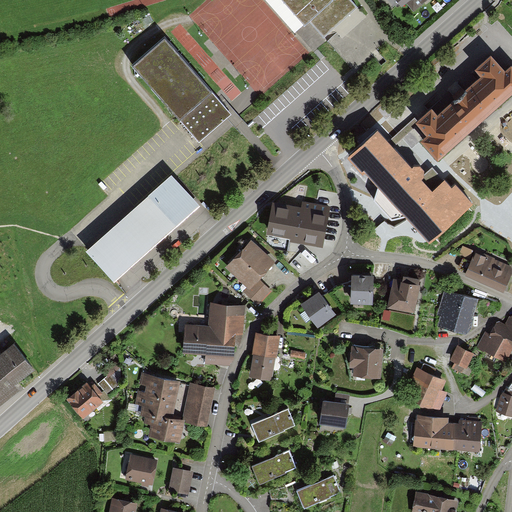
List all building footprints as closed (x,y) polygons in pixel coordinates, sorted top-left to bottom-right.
[(283,0),(304,23),(307,20),(323,38),(358,8),(350,0),(283,0)] [(405,4),(413,13),(429,0),(394,0),(401,7),(405,4)] [(199,139),(232,111),(165,32),(132,60),(199,139)] [(208,33),(197,43),(233,85),(244,76),(208,33)] [(280,90),(303,68),(279,43),(256,65),(280,90)] [(420,142),(438,162),(511,96),(511,66),(505,72),(491,56),(475,71),(481,78),(438,116),(432,109),(418,122),(415,124),(417,126),(427,137),(420,142)] [(415,118),(388,142),(393,148),(417,126),(415,124),(418,122),(415,118)] [(363,175),(365,173),(379,188),(374,201),(392,220),(405,217),(430,245),(474,205),(456,185),(452,188),(445,180),(432,192),(422,180),(424,178),(424,175),(424,172),(420,167),(414,167),(412,169),(393,148),(388,142),(378,132),(348,158),(363,175)] [(432,167),(424,175),(424,178),(422,180),(432,192),(445,180),(432,167)] [(172,170),(85,246),(114,279),(201,203),(172,170)] [(290,238),(323,245),(329,204),(302,199),(301,204),(273,198),(267,230),(290,235),(290,238)] [(259,276),(275,259),(251,237),(225,264),(248,285),(243,290),(259,305),(273,290),(259,276)] [(465,272),(504,290),(511,272),(511,266),(511,265),(475,248),(475,250),(463,244),(459,254),(470,259),(464,257),(459,266),(466,270),(465,272)] [(374,276),(352,275),(351,305),(373,305),(374,276)] [(402,281),(393,280),(387,308),(415,313),(420,285),(418,285),(420,279),(403,276),(402,281)] [(449,293),(443,291),(436,316),(441,318),(438,327),(466,335),(471,330),(474,319),(473,318),(478,300),(450,291),(449,293)] [(319,292),(300,306),(317,329),(336,315),(319,292)] [(185,321),(183,350),(206,351),(205,361),(229,364),(234,359),(235,342),(240,343),(244,333),(245,303),(210,300),(208,322),(185,321)] [(486,331),(475,348),(485,353),(485,351),(507,363),(511,352),(511,316),(511,317),(511,316),(506,324),(501,321),(496,323),(490,333),(486,331)] [(253,351),(249,375),(272,378),(276,356),(277,356),(281,333),(256,329),(252,351),(253,351)] [(0,403),(20,387),(15,381),(35,365),(14,340),(0,350),(0,403)] [(475,350),(458,342),(451,358),(456,360),(452,368),(470,376),(474,367),(468,365),(475,350)] [(384,346),(352,343),(350,366),(354,366),(353,374),(381,377),(384,346)] [(306,352),(291,349),(290,357),(305,359),(306,352)] [(100,367),(108,376),(120,367),(118,353),(100,367)] [(417,366),(405,395),(434,408),(435,407),(439,409),(447,390),(443,388),(447,378),(433,372),(435,368),(424,364),(422,368),(417,366)] [(110,373),(99,382),(108,394),(119,385),(110,373)] [(179,382),(141,374),(133,413),(145,416),(144,423),(150,425),(148,436),(180,443),(184,424),(185,420),(182,420),(171,418),(179,382)] [(67,395),(84,415),(104,399),(100,395),(104,392),(95,382),(92,385),(87,379),(67,395)] [(502,390),(496,409),(511,414),(511,381),(508,387),(506,386),(505,391),(502,390)] [(207,429),(215,389),(190,384),(182,420),(185,420),(184,424),(207,429)] [(350,400),(323,396),(319,420),(346,425),(350,400)] [(288,407),(252,421),(259,440),(285,429),(284,428),(295,424),(288,407)] [(417,417),(415,417),(413,444),(480,450),(482,419),(459,417),(458,420),(449,419),(449,414),(417,412),(417,417)] [(396,435),(388,431),(383,440),(391,445),(396,435)] [(289,449),(253,463),(260,482),(286,472),(285,470),(296,466),(289,449)] [(157,460),(130,454),(125,480),(142,483),(142,486),(144,486),(147,487),(148,485),(152,485),(157,460)] [(193,472),(173,467),(168,491),(188,495),(193,472)] [(334,473),(297,487),(304,506),(330,496),(330,495),(341,491),(334,473)] [(457,511),(458,508),(457,505),(459,497),(416,489),(411,511),(457,511)] [(136,511),(138,503),(112,498),(109,511),(136,511)]
